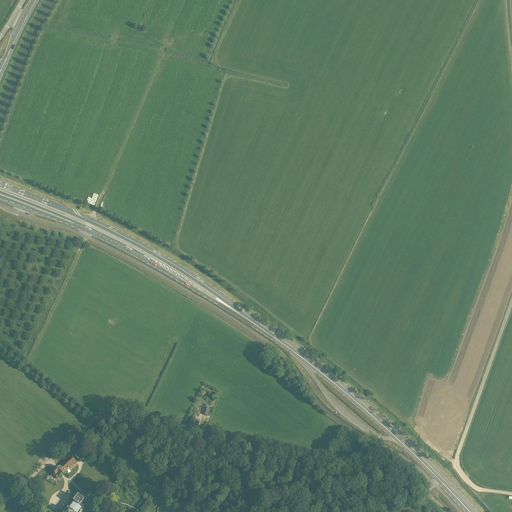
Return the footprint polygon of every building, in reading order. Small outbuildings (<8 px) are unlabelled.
[(208,398),(210,391),(204,389),(201,395),(208,398)] [(200,420),(192,418),(189,427),(197,430),(200,420)] [(81,448),(77,452),(82,457),(86,454),(81,448)] [(65,473),(76,463),(71,458),(60,468),(61,468),(59,470),(56,471),(53,475),(57,480),(63,475),(65,473)] [(66,511),(82,511),(84,510),(83,510),(85,508),(82,506),(85,502),(78,497),(68,511),(66,511)]
